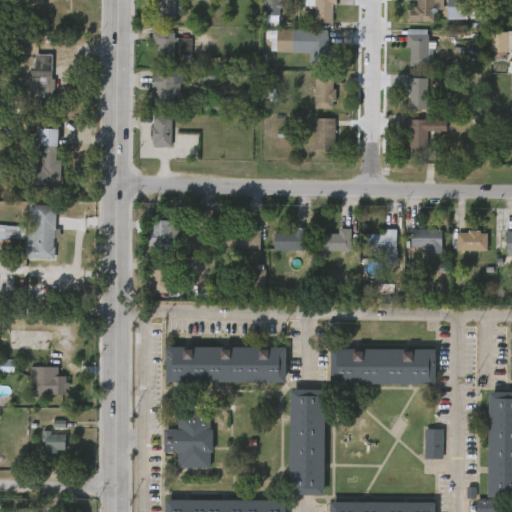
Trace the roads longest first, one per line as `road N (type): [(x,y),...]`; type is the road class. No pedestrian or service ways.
road 1 (tertiary): [(115,511),(117,0)]
road 2 (residential): [(114,185),(511,192)]
road 3 (residential): [(377,0),(375,189)]
